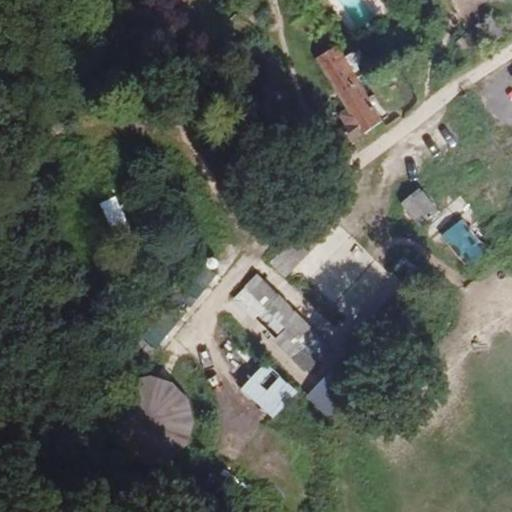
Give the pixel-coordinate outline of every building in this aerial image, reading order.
[(389,119),(338,45),(317,60),(347,102),(337,109),(344,119),(335,125),(349,146),(389,119)] [(424,192),(403,207),(419,229),(440,213),(424,192)] [(119,195),(104,201),(114,224),(128,219),(119,195)] [(465,218),(443,231),(464,268),(487,254),(465,218)] [(384,272),(300,225),(273,271),(357,319),(384,272)] [(161,352),(217,271),(195,257),(140,338),(161,352)] [(305,365),(326,343),(254,276),(233,298),(305,365)] [(268,361),(242,387),(274,418),(300,392),(268,361)] [(126,374),(115,448),(186,459),(198,385),(126,374)] [(324,378),(307,393),(327,415),(343,400),(324,378)]
